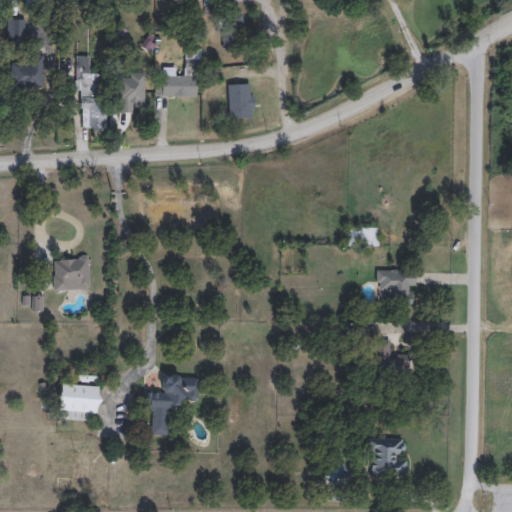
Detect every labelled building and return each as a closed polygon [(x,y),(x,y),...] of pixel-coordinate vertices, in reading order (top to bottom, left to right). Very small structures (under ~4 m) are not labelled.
[(42,87),(11,87),(11,56),(42,56),(42,87)] [(105,74),(105,127),(78,127),(78,57),(88,57),(88,74),(105,74)] [(196,97),(159,96),(160,75),(182,75),(182,67),(175,67),(175,60),(197,60),(196,97)] [(146,78),(146,109),(119,109),(119,78),(146,78)] [(226,120),(226,85),(250,85),(250,120),(226,120)] [(376,229),(376,246),(346,246),(346,229),(376,229)] [(88,290),(52,290),(51,260),(87,259),(88,290)] [(412,308),(385,308),(385,292),(375,292),(375,271),(412,271),(412,308)] [(388,341),(388,355),(407,355),(406,389),(373,389),(374,340),(388,341)] [(196,378),(195,401),(178,400),(178,409),(142,408),(143,392),(160,393),(161,376),(196,378)] [(94,422),(56,419),(58,385),(96,388),(94,422)] [(405,440),(404,477),(367,477),(367,440),(405,440)]
